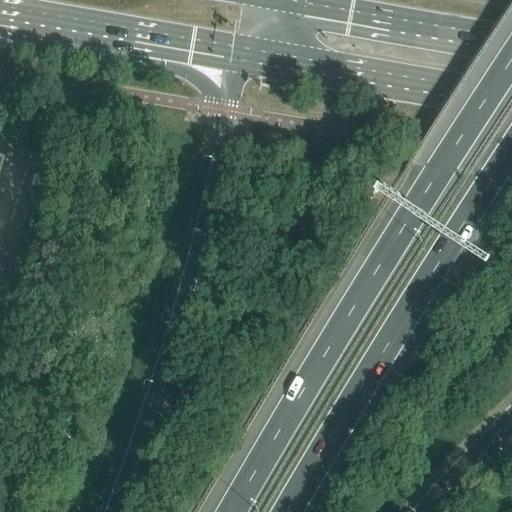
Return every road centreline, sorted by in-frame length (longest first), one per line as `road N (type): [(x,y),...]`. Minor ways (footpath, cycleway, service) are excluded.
road 1 (motorway): [(511,56),(225,511)]
road 2 (motorway): [(240,60),(172,352),(117,511)]
road 3 (motorway): [(293,511),(511,146)]
road 4 (primary): [(240,60),(511,108)]
road 5 (primary): [(0,21),(240,60)]
road 6 (primary): [(511,40),(286,0)]
road 7 (motorway): [(420,511),(511,414)]
